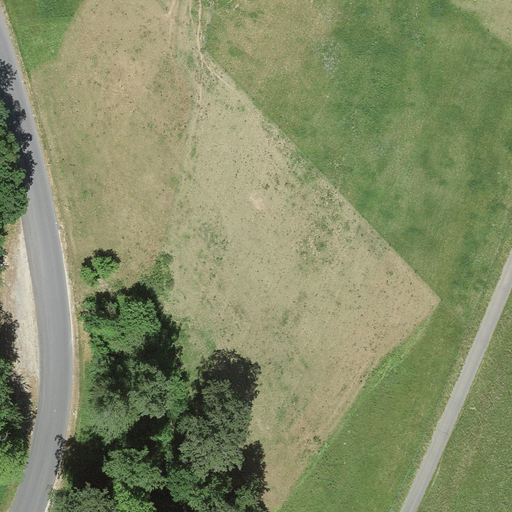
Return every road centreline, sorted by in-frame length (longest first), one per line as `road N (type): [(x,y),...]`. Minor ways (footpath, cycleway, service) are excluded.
road 1 (tertiary): [(0,55),(30,166),(60,366),(57,410),(25,511)]
road 2 (unclassified): [(408,511),(511,267)]
